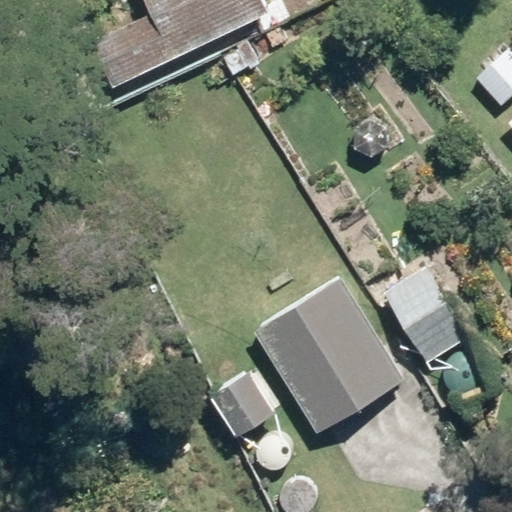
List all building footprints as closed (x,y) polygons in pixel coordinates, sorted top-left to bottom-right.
[(262,0),(171,0),(195,46),(267,9),(262,0)] [(475,78),(501,105),(511,93),(511,57),(505,50),(475,78)] [(383,290),(428,359),(469,332),(424,264),(383,290)] [(252,330),(318,432),(405,378),(339,276),(252,330)] [(275,414),(249,372),(211,394),(237,436),(275,414)]
